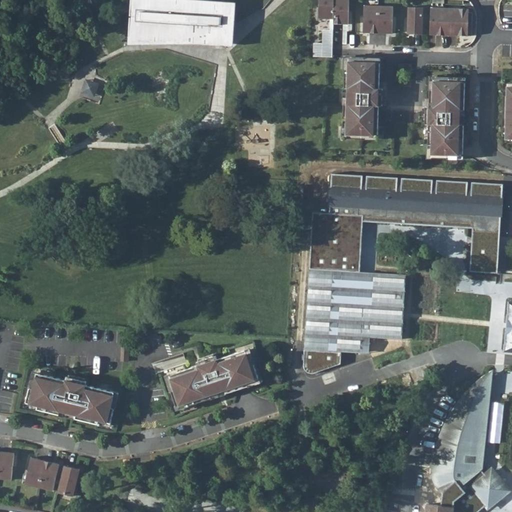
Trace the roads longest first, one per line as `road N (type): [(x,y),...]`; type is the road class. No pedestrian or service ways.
road 1 (residential): [(0,428),(101,450),(163,442),(270,409)]
road 2 (residential): [(335,50),(485,58)]
road 3 (residential): [(511,164),(487,152),(485,58)]
